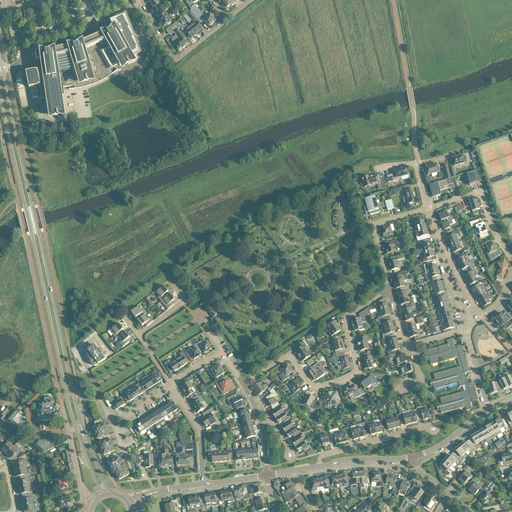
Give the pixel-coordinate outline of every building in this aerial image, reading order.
[(148,0),(155,10),(162,6),(159,2),(161,0),(148,0)] [(189,0),(192,4),(189,6),(191,10),(201,3),(199,0),(189,0)] [(191,11),(186,14),(193,23),(197,19),(195,16),(191,11)] [(168,25),(171,23),(165,12),(158,16),(160,20),(159,20),(161,23),(162,23),(164,27),(165,26),(165,27),(166,27),(168,26),(168,25)] [(210,14),(207,17),(206,15),(205,17),(200,12),(195,16),(197,19),(201,23),(204,20),(209,26),(216,21),(213,18),(213,17),(214,16),(213,15),(213,14),(212,14),(211,14),(210,14)] [(37,71),(26,73),(29,88),(36,86),(38,99),(43,98),(46,98),(49,117),(62,115),(60,96),(64,95),(63,88),(68,87),(69,89),(76,89),(84,87),(91,85),(99,82),(106,78),(112,74),(118,70),(117,69),(115,66),(123,62),(124,62),(125,65),(126,66),(128,65),(126,60),(136,54),(141,52),(134,33),(133,33),(134,34),(132,35),(124,14),(109,20),(112,28),(103,33),(79,43),(69,46),(51,50),(34,52),(36,61),(41,60),(41,61),(43,70),(37,71)] [(187,26),(182,30),(186,35),(188,33),(192,38),(199,32),(200,33),(203,31),(198,25),(196,22),(195,22),(193,24),(194,25),(192,27),(191,26),(190,26),(189,27),(189,28),(187,26)] [(169,28),(173,33),(175,32),(178,36),(175,39),(177,41),(174,44),(177,48),(176,49),(179,52),(182,49),(182,48),(185,45),(187,42),(185,39),(186,38),(178,29),(180,28),(176,23),(169,28)] [(463,155),(452,158),(454,163),(454,166),(468,162),(466,156),(463,156),(463,155)] [(439,172),(437,164),(426,167),(428,175),(439,172)] [(451,178),(449,170),(448,165),(443,166),(446,179),(451,178)] [(395,174),(387,176),(389,182),(401,179),(402,178),(402,177),(409,175),(407,168),(402,169),(399,169),(399,170),(395,171),(395,174)] [(481,181),(479,177),(477,171),(467,174),(469,180),(468,180),(470,186),(475,184),(478,183),(477,182),(481,181)] [(386,188),(385,184),(384,180),(380,181),(378,175),(369,177),(369,176),(368,176),(366,176),(364,176),(363,177),(363,178),(362,178),(363,182),(362,182),(361,183),(361,184),(361,185),(361,186),(362,186),(363,186),(364,186),(365,188),(380,183),(382,189),(386,188)] [(452,178),(446,180),(448,184),(449,184),(450,187),(451,192),(453,191),(455,191),(454,187),(454,186),(453,183),(452,178)] [(438,184),(437,185),(431,186),(430,184),(431,184),(430,184),(433,197),(441,195),(438,184)] [(409,190),(407,191),(406,187),(400,188),(400,189),(401,188),(402,192),(405,191),(407,197),(403,198),(405,205),(405,206),(411,204),(411,202),(415,201),(414,198),(415,198),(414,193),(413,193),(412,189),(409,190)] [(381,208),(379,204),(377,204),(375,196),(365,199),(367,207),(364,208),(366,212),(369,211),(370,215),(379,213),(378,209),(381,208)] [(394,209),(393,204),(392,200),(385,202),(388,210),(394,209)] [(471,206),(474,215),(478,214),(477,210),(480,209),(477,200),(467,203),(468,207),(471,206)] [(450,216),(449,216),(447,212),(439,215),(441,221),(443,221),(444,223),(442,224),(451,220),(450,216)] [(425,225),(426,224),(424,220),(421,221),(421,217),(412,220),(415,227),(416,227),(417,230),(415,231),(426,228),(425,225)] [(448,233),(453,231),(454,230),(452,225),(453,225),(451,220),(442,224),(443,225),(442,225),(443,229),(444,229),(445,230),(447,229),(448,232),(448,233)] [(484,238),(484,237),(488,235),(486,231),(487,231),(484,223),(480,224),(479,223),(478,224),(477,221),(478,220),(470,223),(472,227),(475,226),(481,238),(483,237),(484,238)] [(394,238),(393,235),(392,231),(391,231),(390,226),(386,227),(386,226),(386,227),(384,227),(381,228),(382,231),(382,232),(382,231),(382,234),(381,234),(382,234),(381,234),(382,234),(382,237),(383,237),(385,236),(386,240),(394,238)] [(428,235),(427,231),(426,228),(415,231),(417,230),(418,234),(416,234),(418,241),(426,239),(426,236),(428,235)] [(455,235),(458,234),(457,231),(458,230),(457,230),(449,234),(450,234),(451,236),(448,238),(449,241),(448,241),(450,246),(459,242),(458,237),(457,238),(455,235)] [(387,254),(396,251),(398,251),(397,248),(398,247),(401,246),(401,245),(400,239),(396,240),(390,242),(391,245),(390,246),(385,247),(387,254)] [(421,253),(432,250),(431,243),(427,244),(426,240),(419,242),(420,248),(422,249),(423,249),(424,252),(421,253)] [(488,250),(492,259),(496,257),(500,255),(498,250),(497,250),(494,244),(491,245),(489,242),(490,242),(490,241),(482,245),(483,249),(484,248),(486,251),(488,250)] [(466,251),(465,251),(464,248),(462,249),(461,246),(459,242),(450,246),(452,250),(453,250),(454,253),(458,251),(459,254),(458,255),(466,251)] [(422,263),(427,262),(432,261),(431,257),(434,257),(432,250),(421,253),(422,255),(424,256),(425,257),(424,259),(421,259),(422,263)] [(459,259),(457,260),(459,265),(470,260),(469,257),(468,257),(466,252),(464,253),(458,256),(459,259)] [(497,276),(498,277),(503,279),(507,269),(506,269),(506,268),(509,266),(504,259),(497,264),(500,268),(497,276)] [(391,271),(396,269),(399,269),(396,260),(389,262),(390,266),(390,267),(391,269),(391,271)] [(470,260),(459,265),(462,270),(465,269),(466,272),(474,268),(471,263),(470,260)] [(426,264),(424,265),(426,270),(429,270),(430,273),(438,270),(436,265),(433,266),(432,263),(426,264)] [(468,274),(465,276),(467,281),(475,277),(478,275),(474,268),(466,272),(468,274)] [(430,273),(426,274),(427,277),(427,276),(429,282),(437,280),(436,277),(440,276),(438,270),(430,273)] [(407,280),(406,275),(408,274),(407,271),(399,273),(400,276),(393,278),(395,283),(403,281),(407,280)] [(475,277),(467,281),(470,286),(474,284),(475,287),(480,284),(482,283),(479,278),(476,279),(475,277)] [(437,280),(429,282),(431,290),(434,289),(443,287),(441,281),(440,282),(437,282),(437,280)] [(411,284),(409,285),(405,286),(403,281),(395,283),(397,289),(401,288),(402,290),(410,288),(412,287),(411,284)] [(304,295),(307,292),(305,291),(307,290),(301,285),(297,290),(304,295)] [(476,287),(472,289),(475,294),(485,288),(484,286),(481,287),(479,285),(476,287)] [(161,302),(171,294),(170,294),(168,296),(166,294),(168,292),(164,286),(157,292),(160,295),(158,297),(161,302)] [(435,292),(432,293),(434,299),(435,298),(442,296),(441,293),(444,292),(443,287),(434,289),(435,292)] [(399,300),(408,297),(407,293),(411,291),(410,288),(402,290),(403,293),(398,294),(399,300)] [(485,288),(475,294),(478,299),(488,292),(486,290),(485,288)] [(488,292),(478,299),(480,303),(482,302),(491,297),(492,296),(492,295),(490,294),(489,295),(488,292)] [(168,310),(174,304),(172,302),(175,300),(173,297),(174,297),(172,294),(171,294),(161,302),(168,310)] [(414,301),(413,302),(412,296),(408,297),(399,300),(401,305),(407,304),(407,306),(415,304),(414,301)] [(482,302),(480,303),(483,308),(491,303),(489,301),(492,299),(491,297),(482,302)] [(387,304),(384,305),(383,299),(374,304),(376,307),(379,307),(380,312),(377,312),(377,313),(389,309),(387,304)] [(205,305),(204,305),(206,307),(208,310),(209,311),(210,313),(212,315),(213,317),(214,317),(217,315),(213,310),(212,309),(211,307),(208,302),(205,305)] [(448,307),(448,306),(449,306),(448,304),(447,304),(447,302),(438,304),(439,307),(436,308),(437,310),(448,307)] [(404,316),(412,314),(411,308),(416,307),(415,304),(407,306),(408,309),(403,310),(404,316)] [(138,320),(147,313),(144,309),(141,311),(138,307),(131,312),(136,318),(138,316),(140,318),(138,320)] [(385,320),(384,317),(390,315),(389,309),(377,313),(379,318),(378,318),(378,322),(385,320)] [(440,320),(451,317),(450,312),(441,314),(442,317),(439,318),(440,320)] [(147,326),(154,321),(150,317),(148,318),(145,315),(147,313),(138,320),(138,322),(140,325),(141,324),(142,326),(145,324),(147,326)] [(509,321),(511,319),(506,313),(503,316),(501,314),(501,313),(495,318),(494,318),(495,319),(495,318),(497,321),(497,322),(499,324),(501,327),(502,327),(507,322),(508,322),(509,321)] [(352,322),(355,331),(359,330),(358,328),(363,327),(362,323),(365,322),(363,317),(363,316),(360,317),(360,318),(356,319),(356,320),(352,322)] [(392,321),(387,322),(385,323),(385,320),(378,322),(379,325),(384,324),(385,329),(394,327),(392,321)] [(332,337),(337,333),(340,331),(341,331),(339,323),(340,327),(338,328),(337,325),(338,325),(336,321),(327,326),(330,330),(332,332),(329,333),(332,337)] [(445,328),(442,329),(443,331),(454,328),(453,322),(444,325),(445,328)] [(116,339),(126,332),(125,332),(123,334),(121,331),(124,329),(119,324),(112,329),(112,328),(109,330),(116,339)] [(417,330),(419,330),(418,324),(416,325),(415,324),(407,327),(409,332),(417,330)] [(383,339),(390,337),(389,334),(395,332),(394,327),(385,329),(387,334),(382,336),(383,339)] [(410,338),(418,336),(419,337),(422,336),(419,330),(417,330),(409,332),(410,338)] [(126,332),(116,339),(119,337),(122,341),(119,343),(123,347),(130,342),(127,339),(130,337),(128,335),(129,334),(127,332),(126,332)] [(334,339),(332,340),(333,342),(332,342),(335,352),(336,352),(342,350),(345,349),(342,340),(339,340),(338,336),(334,339)] [(369,344),(368,344),(367,342),(368,341),(367,337),(358,339),(360,345),(359,346),(360,351),(367,349),(368,353),(373,352),(373,351),(371,345),(369,344)] [(390,346),(398,344),(397,338),(391,340),(390,337),(383,339),(384,342),(388,341),(390,346)] [(469,371),(462,345),(457,346),(457,349),(455,349),(453,339),(447,341),(448,344),(424,351),(425,357),(423,358),(425,361),(429,360),(431,365),(457,358),(460,367),(433,374),(435,379),(431,380),(431,379),(430,379),(430,387),(431,387),(431,384),(433,383),(434,390),(459,383),(460,387),(465,385),(467,391),(440,398),(441,403),(437,404),(437,403),(437,411),(437,408),(439,407),(441,414),(465,407),(466,411),(472,409),(470,400),(472,400),(472,401),(477,399),(473,383),(472,383),(467,383),(467,379),(466,376),(465,374),(469,372),(469,371)] [(211,349),(206,341),(205,341),(205,340),(205,341),(204,341),(203,341),(203,342),(203,343),(204,344),(201,346),(200,345),(196,348),(201,355),(200,353),(203,351),(205,353),(211,349)] [(302,362),(306,359),(310,356),(305,348),(306,347),(302,342),(297,346),(299,350),(296,352),(302,362)] [(394,351),(400,350),(398,344),(390,346),(391,352),(388,353),(389,356),(395,354),(394,351)] [(98,365),(99,365),(98,364),(106,359),(102,354),(97,348),(95,346),(96,346),(95,345),(88,350),(87,350),(85,351),(91,363),(91,364),(92,365),(93,365),(94,366),(95,366),(96,366),(97,366),(98,365)] [(200,356),(201,355),(196,348),(197,348),(193,351),(192,348),(185,352),(190,359),(193,357),(194,360),(199,357),(200,357),(201,357),(200,356)] [(189,360),(184,353),(183,351),(180,353),(180,354),(180,355),(180,356),(182,358),(177,361),(181,368),(185,366),(185,365),(186,364),(185,363),(187,362),(186,361),(189,360)] [(332,358),(327,361),(329,365),(334,363),(335,364),(336,366),(337,366),(341,365),(342,370),(347,369),(350,368),(350,366),(348,358),(346,359),(344,353),(342,354),(337,356),(332,358)] [(402,357),(401,356),(400,353),(395,354),(389,356),(385,357),(385,359),(389,357),(390,360),(391,360),(394,360),(396,359),(398,365),(397,365),(407,362),(406,358),(405,358),(404,358),(405,357),(405,356),(404,355),(403,355),(403,356),(403,357),(402,357)] [(369,369),(374,368),(372,364),(373,363),(371,356),(363,358),(365,365),(364,365),(365,369),(369,368),(369,369)] [(172,364),(170,362),(169,361),(165,364),(170,372),(173,370),(173,371),(175,370),(176,371),(177,370),(177,371),(181,368),(177,361),(172,364)] [(406,367),(406,365),(405,363),(407,362),(397,365),(398,370),(401,369),(402,375),(412,372),(411,368),(411,367),(410,368),(409,368),(409,367),(410,367),(410,366),(409,366),(409,365),(408,365),(408,366),(407,366),(407,367),(406,367)] [(207,369),(209,372),(209,373),(212,371),(217,378),(225,373),(219,365),(217,367),(215,364),(212,366),(207,369)] [(287,375),(289,374),(293,371),(289,366),(286,365),(280,369),(283,373),(279,376),(283,381),(289,378),(287,375)] [(325,372),(321,366),(319,367),(317,367),(316,366),(314,367),(310,369),(310,370),(312,369),(312,370),(310,372),(309,371),(315,379),(316,379),(317,379),(317,380),(326,374),(325,375),(323,372),(324,371),(325,372)] [(147,377),(149,379),(153,386),(160,382),(159,382),(156,378),(159,376),(157,372),(156,371),(147,377)] [(511,374),(510,375),(508,372),(502,375),(504,378),(509,388),(511,386),(511,385),(511,380),(511,379),(511,374)] [(367,376),(359,382),(361,385),(362,385),(365,389),(367,388),(369,390),(371,390),(372,390),(373,389),(373,387),(371,385),(375,382),(377,384),(384,379),(384,376),(375,375),(374,378),(372,378),(370,379),(369,379),(367,376)] [(507,389),(509,388),(504,378),(502,375),(499,376),(499,379),(500,380),(497,382),(499,386),(501,385),(504,390),(506,389),(507,389)] [(189,382),(194,380),(191,376),(181,383),(183,386),(182,387),(184,389),(183,390),(187,397),(194,393),(192,389),(193,388),(189,382)] [(142,382),(139,383),(142,387),(145,385),(147,390),(153,386),(149,379),(147,377),(143,379),(143,380),(142,382)] [(292,400),(296,397),(300,394),(298,391),(300,390),(299,388),(303,385),(298,378),(292,383),(293,384),(289,386),(294,393),(290,396),(292,400)] [(223,379),(216,383),(219,388),(222,387),(223,390),(221,391),(223,395),(235,388),(230,380),(228,381),(227,380),(225,381),(223,379)] [(496,387),(499,386),(497,382),(489,384),(490,390),(488,390),(490,395),(493,394),(496,394),(496,393),(497,393),(496,387)] [(133,386),(130,388),(136,397),(142,393),(139,389),(142,387),(139,383),(134,387),(133,386)] [(265,384),(262,386),(260,383),(253,387),(259,395),(263,392),(265,391),(264,390),(268,387),(265,384)] [(361,389),(359,390),(355,391),(353,386),(347,388),(347,387),(343,389),(346,398),(350,396),(349,395),(352,394),(352,395),(353,395),(355,398),(366,394),(361,389)] [(127,391),(122,395),(124,399),(127,397),(130,401),(136,397),(130,388),(127,390),(127,391)] [(274,409),(280,405),(275,398),(278,396),(273,389),(269,391),(271,394),(266,398),(268,401),(266,402),(269,407),(270,406),(273,410),(274,409)] [(339,398),(338,394),(337,391),(333,393),(333,392),(325,394),(326,396),(324,400),(327,402),(328,406),(333,405),(336,407),(338,404),(340,403),(338,398),(339,398)] [(116,406),(118,409),(125,405),(120,398),(115,401),(111,395),(107,398),(113,407),(116,406)] [(204,408),(203,408),(200,404),(203,402),(198,395),(193,399),(195,403),(193,404),(196,409),(195,410),(197,413),(205,408),(204,408)] [(242,400),(240,396),(235,399),(233,395),(227,399),(229,402),(230,401),(232,406),(234,404),(237,410),(244,406),(242,401),(242,400)] [(319,409),(319,406),(320,401),(319,401),(314,401),(313,401),(314,398),(308,395),(303,404),(310,407),(312,404),(315,405),(315,409),(319,409)] [(53,401),(52,401),(51,397),(44,399),(45,403),(39,404),(40,408),(39,408),(42,421),(55,419),(56,420),(57,421),(59,420),(60,419),(59,418),(60,418),(61,416),(60,413),(59,412),(58,412),(57,406),(55,405),(54,405),(53,401)] [(173,402),(168,405),(173,413),(178,409),(179,411),(181,410),(176,402),(174,403),(173,402)] [(276,419),(284,413),(282,410),(284,409),(281,404),(280,405),(274,409),(275,409),(276,408),(277,411),(272,414),(276,419)] [(168,415),(173,413),(168,405),(163,408),(168,415)] [(430,419),(428,409),(423,410),(422,406),(416,408),(417,409),(419,416),(422,415),(423,421),(426,420),(426,421),(428,420),(428,419),(430,419)] [(164,418),(168,415),(163,408),(159,411),(164,418),(166,421),(164,418)] [(202,421),(206,427),(209,425),(210,426),(216,422),(211,414),(214,412),(212,408),(203,414),(206,419),(202,421)] [(416,416),(419,416),(417,409),(413,410),(414,413),(409,415),(412,424),(417,422),(416,416)] [(161,424),(166,421),(164,418),(159,411),(154,414),(161,424)] [(412,424),(409,415),(404,416),(403,412),(399,414),(396,415),(397,418),(392,420),(394,429),(400,427),(398,421),(404,420),(406,425),(412,424)] [(286,423),(291,419),(288,415),(286,416),(284,413),(276,419),(279,424),(284,420),(286,423)] [(161,424),(154,414),(150,417),(155,424),(157,427),(161,424)] [(150,427),(155,424),(150,417),(145,420),(150,427)] [(394,429),(392,420),(387,421),(386,418),(382,419),(384,425),(387,424),(388,430),(394,429)] [(286,433),(294,427),(292,424),(294,423),(291,419),(286,423),(287,425),(282,429),(286,433)] [(381,426),(384,425),(382,419),(374,421),(377,434),(383,432),(381,426)] [(506,432),(510,429),(507,425),(505,427),(500,419),(495,422),(500,430),(504,428),(506,432)] [(109,436),(109,435),(105,424),(103,425),(101,420),(94,422),(96,427),(94,428),(97,439),(99,439),(100,441),(109,438),(108,436),(109,436)] [(145,430),(150,427),(145,420),(140,422),(145,430)] [(377,434),(374,421),(373,421),(368,422),(368,421),(366,420),(364,420),(365,424),(366,430),(370,429),(371,435),(377,434)] [(141,433),(145,430),(140,422),(136,426),(138,429),(135,430),(138,437),(142,435),(141,433)] [(500,430),(495,422),(490,425),(495,433),(497,435),(501,433),(500,430)] [(364,431),(366,430),(365,424),(356,426),(357,429),(359,438),(365,437),(364,431)] [(243,434),(245,433),(254,431),(253,425),(244,428),(245,431),(243,432),(243,434)] [(492,438),(497,435),(495,433),(490,425),(485,428),(490,436),(492,438)] [(296,437),(301,433),(298,429),(296,430),(294,427),(286,433),(289,438),(294,435),(296,437)] [(346,436),(349,435),(347,428),(344,429),(339,430),(342,443),(348,442),(346,436)] [(357,429),(352,431),(351,428),(348,429),(347,428),(349,435),(352,434),(354,440),(359,438),(357,429)] [(487,441),(492,438),(490,436),(485,428),(481,431),(487,441)] [(336,445),(342,443),(339,430),(330,433),(332,440),(335,439),(336,445)] [(482,444),(487,441),(481,431),(476,434),(481,442),(482,444)] [(330,444),(328,439),(327,434),(323,435),(322,432),(316,434),(318,440),(321,440),(323,446),(325,445),(325,446),(327,445),(327,444),(330,444)] [(0,442),(1,444),(0,445),(1,445),(9,437),(5,433),(2,436),(0,433),(0,442)] [(296,448),(304,442),(302,439),(304,437),(301,433),(296,437),(297,439),(292,443),(296,448)] [(477,444),(481,442),(476,434),(471,437),(472,440),(469,442),(476,451),(480,448),(477,444)] [(110,440),(109,438),(100,441),(101,443),(99,444),(104,455),(106,455),(113,451),(115,451),(110,440)] [(11,441),(8,439),(4,443),(6,445),(2,450),(6,454),(13,447),(9,443),(11,441)] [(38,440),(34,446),(43,454),(55,447),(51,441),(38,440)] [(181,441),(179,443),(182,449),(184,465),(190,464),(190,459),(190,457),(194,456),(194,451),(193,447),(185,447),(182,440),(181,441)] [(311,448),(308,443),(306,444),(304,442),(296,448),(299,452),(303,450),(304,449),(305,451),(304,452),(311,448)] [(471,454),(476,451),(469,442),(466,444),(464,442),(459,446),(465,453),(469,451),(471,454)] [(22,451),(15,445),(13,447),(6,454),(10,458),(15,454),(17,456),(22,451)] [(462,456),(465,453),(459,446),(454,450),(456,452),(454,454),(462,463),(465,459),(462,456)] [(160,467),(166,466),(165,451),(163,447),(161,448),(162,455),(155,455),(156,464),(160,464),(160,467)] [(169,450),(165,450),(164,447),(163,447),(165,451),(166,466),(173,466),(173,461),(172,458),(170,458),(169,454),(169,450)] [(58,451),(55,452),(56,458),(57,460),(63,459),(63,461),(71,459),(69,452),(66,453),(65,453),(62,454),(60,448),(57,449),(58,451)] [(233,457),(232,450),(232,449),(226,449),(227,453),(214,453),(214,452),(208,452),(209,459),(212,459),(212,463),(230,461),(229,458),(233,457)] [(243,460),(242,451),(237,451),(236,449),(234,449),(235,458),(237,458),(237,461),(243,460)] [(113,451),(106,455),(110,462),(117,458),(113,451)] [(144,456),(141,456),(142,460),(144,460),(145,463),(145,468),(150,468),(150,466),(154,465),(153,460),(153,454),(149,454),(149,451),(144,452),(144,456)] [(135,452),(132,454),(134,458),(135,460),(134,461),(137,468),(139,466),(138,465),(141,463),(135,452)] [(503,461),(499,462),(499,466),(509,465),(509,462),(511,461),(511,453),(502,455),(503,461)] [(458,466),(462,463),(454,454),(451,457),(449,455),(445,460),(452,466),(455,463),(458,466)] [(122,464),(121,461),(118,457),(114,460),(112,461),(108,463),(114,474),(115,473),(119,480),(130,474),(124,463),(122,464)] [(27,468),(25,459),(19,461),(20,464),(13,465),(15,471),(27,468)] [(71,459),(63,461),(64,466),(65,468),(72,466),(71,459)] [(450,469),(452,466),(445,460),(441,464),(443,466),(441,469),(449,476),(452,472),(450,469)] [(62,463),(55,465),(55,467),(58,472),(61,470),(65,469),(67,475),(69,474),(74,473),(72,466),(65,468),(64,466),(63,465),(62,463)] [(464,486),(468,482),(467,482),(469,479),(470,480),(473,476),(467,471),(469,468),(467,466),(463,471),(465,473),(459,480),(461,482),(460,483),(465,486),(464,486)] [(511,470),(510,471),(508,466),(509,466),(499,467),(499,468),(499,467),(502,474),(504,473),(505,477),(508,476),(509,480),(511,479),(511,470)] [(23,478),(29,477),(27,468),(15,471),(16,477),(22,475),(23,478)] [(356,487),(360,487),(359,472),(353,473),(353,476),(349,477),(349,479),(351,479),(351,486),(356,485),(356,487)] [(367,478),(369,478),(368,475),(365,476),(365,472),(359,472),(360,487),(361,487),(361,488),(369,487),(369,484),(368,484),(367,478)] [(383,487),(384,478),(384,473),(381,473),(381,472),(377,472),(377,473),(372,473),(372,482),(376,483),(376,487),(383,487)] [(349,485),(348,481),(348,477),(345,477),(344,474),(342,474),(342,475),(338,475),(340,485),(340,488),(346,487),(347,486),(349,485)] [(340,485),(338,475),(335,476),(334,475),(332,476),(332,479),(330,480),(331,488),(336,488),(336,485),(337,485),(337,489),(340,488),(340,485),(340,488),(340,485)] [(395,492),(398,485),(400,480),(396,480),(397,477),(394,476),(394,477),(388,475),(386,484),(389,485),(389,486),(394,487),(392,492),(395,492)] [(18,489),(31,486),(29,477),(23,478),(23,481),(17,483),(18,489)] [(330,489),(329,484),(329,480),(326,480),(325,477),(323,477),(323,478),(319,478),(321,488),(325,487),(325,489),(330,489)] [(321,488),(319,478),(315,479),(315,478),(313,479),(313,482),(311,483),(312,491),(317,491),(317,488),(321,488)] [(408,488),(409,489),(410,484),(406,482),(406,481),(400,478),(395,492),(396,492),(399,493),(405,495),(408,488)] [(474,495),(478,492),(481,488),(477,484),(479,483),(479,482),(478,481),(475,478),(468,486),(470,489),(469,490),(474,495)] [(59,481),(51,483),(51,486),(57,485),(58,490),(67,488),(66,483),(65,483),(65,481),(64,481),(63,480),(59,481)] [(284,499),(296,491),(293,487),(294,486),(291,481),(283,487),(287,491),(283,494),(283,495),(282,496),(284,499)] [(488,494),(491,490),(496,485),(491,481),(482,491),(485,494),(480,499),(482,501),(482,502),(485,505),(488,502),(487,501),(491,497),(488,494)] [(33,495),(31,486),(18,489),(19,494),(26,493),(27,496),(33,495)] [(250,495),(243,496),(244,501),(251,499),(257,497),(259,497),(259,496),(258,494),(263,493),(261,488),(261,487),(260,487),(255,489),(253,489),(254,494),(251,494),(250,495)] [(409,495),(407,499),(410,501),(412,503),(414,499),(417,501),(421,496),(424,492),(423,491),(422,490),(421,489),(420,488),(419,489),(418,488),(415,493),(412,491),(409,495)] [(240,490),(234,491),(235,496),(235,500),(236,502),(240,502),(241,503),(241,504),(242,504),(243,504),(244,504),(245,504),(244,501),(243,496),(243,492),(240,492),(240,490)] [(231,491),(226,492),(227,501),(228,505),(232,504),(232,505),(233,506),(236,506),(236,502),(235,500),(233,500),(232,496),(231,491)] [(294,506),(303,499),(300,494),(299,495),(296,491),(284,499),(286,502),(287,501),(289,503),(293,500),(296,504),(294,505),(294,506)] [(215,494),(210,495),(211,504),(212,506),(220,505),(219,502),(217,503),(216,499),(216,495),(215,494)] [(34,504),(33,498),(33,495),(27,496),(27,499),(21,501),(22,506),(34,504)] [(205,502),(203,503),(203,505),(204,507),(206,506),(206,507),(212,506),(211,504),(210,495),(204,495),(205,502)] [(61,504),(59,505),(59,508),(66,507),(65,504),(70,503),(69,496),(59,498),(61,504)] [(194,497),(195,506),(200,505),(201,509),(204,508),(204,507),(203,505),(203,503),(200,503),(200,498),(199,496),(194,497)] [(420,502),(418,505),(423,509),(425,506),(432,511),(434,507),(434,506),(435,506),(434,505),(436,502),(433,499),(433,498),(429,496),(426,500),(423,498),(420,502)] [(190,505),(187,506),(187,511),(196,509),(195,506),(194,497),(188,498),(190,505)] [(257,497),(251,499),(252,503),(256,502),(257,506),(266,504),(264,498),(258,500),(257,497)] [(303,511),(308,509),(306,505),(307,504),(303,499),(294,506),(297,510),(295,511),(303,511)] [(405,499),(399,510),(400,511),(401,511),(403,509),(404,510),(410,501),(407,499),(405,499)] [(171,504),(165,505),(166,510),(175,509),(176,509),(176,508),(175,504),(175,503),(178,503),(178,500),(171,501),(171,504)] [(370,509),(367,505),(364,501),(356,507),(359,510),(359,511),(367,511),(370,509)] [(375,511),(387,511),(384,507),(385,506),(382,502),(376,506),(378,508),(375,511)]
